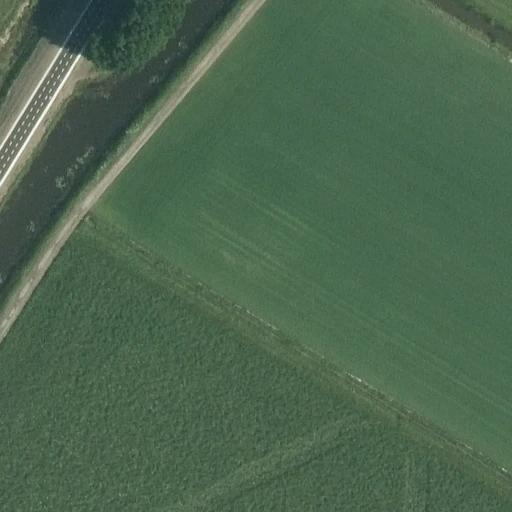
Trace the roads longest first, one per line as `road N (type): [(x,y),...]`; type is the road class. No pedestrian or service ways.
road 1 (track): [(255,0),(42,259),(0,329)]
road 2 (tertiary): [(0,170),(104,0)]
